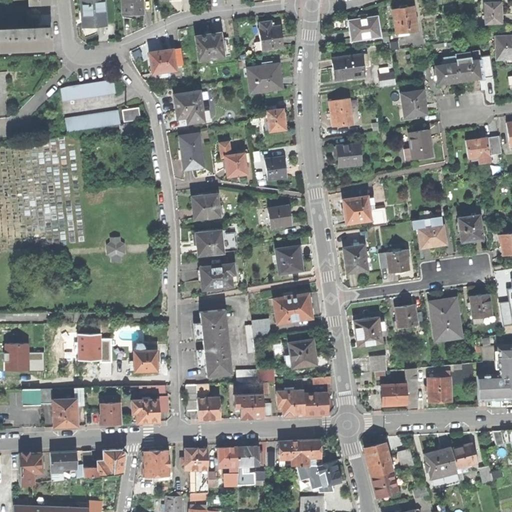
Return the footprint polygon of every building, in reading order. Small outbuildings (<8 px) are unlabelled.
[(81,0),(82,9),(83,26),(106,25),(103,0),(81,0)] [(121,0),(123,15),(133,14),(137,14),(142,14),(141,0),(121,0)] [(484,2),(485,23),(501,23),(500,12),(500,2),(494,2),(487,2),(484,2)] [(392,9),(396,33),(398,33),(404,32),(417,30),(413,6),(401,7),(392,9)] [(348,21),(351,40),(380,36),(377,16),(367,18),(366,14),(361,15),(357,15),(358,19),(348,21)] [(38,25),(50,24),(49,15),(38,16),(38,25)] [(262,50),(283,47),(282,36),(280,26),(271,27),(270,21),(260,23),(261,29),(259,29),(261,42),(262,50)] [(0,49),(0,50),(3,50),(38,48),(41,48),(51,48),(51,42),(51,39),(50,27),(41,28),(36,28),(30,28),(3,30),(1,30),(0,30),(0,49)] [(195,36),(198,60),(223,56),(220,38),(220,33),(208,34),(195,36)] [(511,35),(495,36),(496,59),(505,59),(511,58),(511,35)] [(228,37),(220,38),(223,56),(231,55),(228,37)] [(390,43),(391,51),(398,49),(397,42),(390,43)] [(174,66),(182,65),(179,48),(172,49),(174,66)] [(150,63),(152,73),(175,70),(174,66),(172,49),(149,52),(150,63)] [(455,54),(455,56),(456,63),(471,61),(470,51),(455,54)] [(333,68),(335,79),(364,75),(362,64),(361,54),(332,58),(333,68)] [(443,58),(444,65),(456,63),(455,56),(443,58)] [(471,61),(456,63),(459,81),(469,79),(480,78),(477,60),(471,61)] [(246,68),(250,93),(282,88),(280,75),(278,63),(246,68)] [(444,65),(435,66),(437,84),(448,82),(459,81),(456,63),(444,65)] [(394,72),(378,74),(380,86),(395,84),(394,72)] [(60,88),(62,101),(116,93),(114,80),(111,80),(62,87),(60,88)] [(175,106),(177,118),(186,116),(187,123),(203,120),(202,111),(199,90),(173,94),(175,106)] [(419,115),(426,113),(424,101),(423,90),(400,93),(401,97),(404,117),(419,115)] [(404,117),(401,97),(396,98),(399,121),(419,118),(419,115),(404,117)] [(331,114),(333,126),(352,123),(349,98),(329,101),(331,114)] [(120,111),(122,121),(139,119),(138,108),(120,111)] [(267,110),(269,131),(285,129),(284,119),(283,108),(267,110)] [(65,119),(67,132),(120,124),(118,110),(65,119)] [(412,159),(432,156),(430,142),(428,130),(408,133),(410,149),(412,158),(412,159)] [(182,154),(184,170),(203,167),(199,134),(179,136),(182,154)] [(489,155),(501,153),(499,136),(486,137),(489,155)] [(489,155),(486,137),(476,139),(465,140),(468,158),(478,156),(479,163),(490,161),(489,155)] [(221,156),(224,156),(224,155),(231,154),(229,141),(219,143),(221,156)] [(338,158),(339,166),(360,164),(358,143),(336,146),(338,158)] [(225,166),(227,176),(246,174),(245,162),(244,153),(231,154),(224,155),(224,156),(225,166)] [(265,159),(268,180),(287,177),(285,167),(284,157),(265,159)] [(193,208),(194,218),(219,216),(216,194),(192,197),(193,208)] [(344,214),(346,223),(371,220),(369,209),(368,204),(367,198),(367,196),(342,199),(344,208),(343,208),(344,211),(344,214)] [(268,208),(271,227),(290,224),(289,215),(287,205),(268,208)] [(384,207),(369,209),(371,220),(372,226),(387,224),(384,207)] [(459,230),(461,241),(468,240),(473,240),(473,241),(483,239),(482,233),(481,233),(478,215),(457,218),(458,222),(458,223),(459,230)] [(413,229),(418,229),(443,225),(441,216),(411,220),(413,229)] [(418,229),(421,248),(433,246),(446,244),(443,225),(418,229)] [(227,230),(220,231),(222,252),(236,251),(234,232),(227,233),(227,230)] [(197,244),(198,255),(222,252),(220,231),(196,233),(197,244)] [(501,248),(502,255),(511,253),(511,233),(498,235),(499,242),(500,242),(501,248)] [(119,237),(111,238),(111,242),(107,245),(107,255),(112,257),(112,261),(120,261),(120,256),(124,253),(123,244),(119,242),(119,237)] [(275,249),(278,273),(302,270),(300,257),(298,245),(275,249)] [(345,260),(347,272),(367,269),(363,245),(343,247),(345,260)] [(388,267),(389,273),(399,271),(409,270),(407,256),(408,256),(407,249),(386,252),(388,267)] [(388,267),(386,252),(378,254),(381,268),(388,267)] [(202,280),(203,289),(231,285),(230,274),(233,273),(232,264),(200,268),(201,270),(198,270),(199,275),(199,280),(202,280)] [(273,298),(277,323),(312,317),(310,305),(308,293),(291,296),(291,294),(283,295),(284,297),(273,298)] [(471,307),(472,318),(492,316),(489,293),(478,295),(469,296),(470,303),(471,307)] [(431,312),(435,340),(461,337),(455,299),(441,301),(430,302),(431,312)] [(396,321),(397,328),(417,325),(417,321),(415,313),(414,304),(403,306),(394,307),(397,321),(396,321)] [(202,340),(206,376),(231,374),(224,309),(199,312),(202,340)] [(355,333),(357,345),(381,342),(380,330),(378,321),(378,317),(369,318),(363,319),(353,321),(355,333)] [(251,320),(252,324),(253,339),(270,336),(268,318),(251,320)] [(511,319),(502,321),(504,334),(511,332),(511,319)] [(248,353),(255,352),(253,339),(252,324),(245,325),(248,353)] [(89,360),(101,360),(100,339),(100,333),(77,334),(78,361),(89,360)] [(110,339),(100,339),(101,360),(101,362),(110,361),(110,339)] [(291,363),(291,367),(316,363),(314,351),(312,339),(288,342),(289,354),(291,363)] [(28,344),(4,344),(5,352),(3,352),(3,361),(5,361),(5,370),(16,370),(28,370),(28,352),(28,344)] [(135,371),(135,372),(157,370),(157,368),(160,368),(159,361),(156,361),(156,356),(156,350),(145,351),(145,349),(142,345),(137,345),(135,349),(135,352),(133,352),(134,361),(131,362),(131,371),(135,371)] [(482,360),(498,360),(497,347),(498,345),(480,346),(482,360)] [(476,376),(478,400),(500,399),(511,398),(511,346),(497,347),(498,360),(499,375),(476,376)] [(44,352),(28,352),(28,370),(44,370),(44,352)] [(370,356),(372,372),(375,371),(385,370),(387,370),(385,355),(370,356)] [(256,367),(257,369),(258,382),(261,382),(267,382),(274,382),(272,366),(256,367)] [(406,392),(416,391),(415,368),(405,368),(405,383),(406,392)] [(236,370),(237,383),(257,382),(257,369),(236,370)] [(429,394),(429,402),(440,401),(450,401),(449,372),(441,372),(441,377),(428,378),(428,385),(429,394)] [(313,377),(313,384),(330,382),(330,376),(313,377)] [(381,405),(406,404),(406,392),(405,383),(380,385),(381,395),(381,405)] [(187,410),(197,410),(197,398),(196,384),(186,385),(187,410)] [(209,384),(196,384),(197,398),(206,398),(206,395),(209,392),(209,384)] [(51,388),(40,389),(40,404),(52,403),(52,399),(51,388)] [(75,398),(76,405),(83,404),(82,388),(74,388),(75,398)] [(40,389),(22,390),(23,405),(40,405),(40,404),(40,389)] [(282,408),(282,416),(292,415),(304,415),(303,393),(303,390),(276,391),(277,405),(278,405),(282,404),(282,408)] [(416,391),(406,392),(406,404),(407,410),(417,409),(416,391)] [(326,392),(303,393),(304,415),(318,414),(327,414),(326,407),(326,397),(326,392)] [(239,410),(239,418),(250,417),(263,417),(262,403),(262,394),(262,393),(234,395),(234,407),(235,407),(239,406),(239,410)] [(157,396),(158,399),(158,412),(159,411),(167,411),(167,396),(157,396)] [(136,419),(136,423),(142,422),(147,422),(159,421),(159,411),(158,412),(158,399),(149,399),(149,397),(142,398),(142,400),(131,400),(132,413),(136,413),(136,419)] [(197,410),(198,420),(209,419),(219,419),(219,412),(218,404),(218,397),(206,398),(197,398),(197,410)] [(52,403),(53,427),(66,426),(77,426),(76,405),(75,398),(52,399),(52,403)] [(100,414),(100,424),(110,424),(121,423),(120,402),(100,403),(101,414),(100,414)] [(270,403),(262,403),(263,417),(271,416),(270,403)] [(511,429),(500,430),(503,443),(510,442),(511,448),(511,447),(511,429)] [(492,431),(496,445),(503,443),(500,430),(492,431)] [(300,465),(309,465),(308,457),(319,456),(319,455),(319,447),(319,439),(308,440),(298,440),(300,465)] [(300,465),(298,440),(288,441),(279,441),(279,459),(291,458),(291,465),(296,465),(300,465)] [(365,454),(386,449),(384,443),(364,448),(365,454)] [(460,467),(461,472),(467,471),(466,465),(476,463),(471,443),(461,446),(450,448),(455,468),(460,467)] [(257,454),(257,446),(246,446),(237,447),(238,466),(246,465),(258,465),(258,463),(257,454)] [(238,466),(237,447),(225,447),(217,448),(218,456),(218,465),(218,466),(230,466),(238,466)] [(443,481),(442,474),(456,471),(455,468),(450,448),(450,447),(436,451),(424,454),(426,462),(424,463),(426,470),(428,470),(432,484),(443,481)] [(190,469),(207,469),(207,448),(196,448),(184,448),(184,456),(184,463),(184,469),(190,469)] [(83,469),(83,476),(122,472),(124,453),(120,449),(110,449),(102,449),(102,459),(98,459),(99,468),(83,469)] [(387,455),(386,449),(365,454),(368,464),(371,476),(391,470),(387,455)] [(409,449),(387,455),(391,470),(401,468),(413,465),(409,449)] [(82,465),(91,464),(91,450),(82,451),(82,465)] [(142,451),(143,476),(160,475),(169,475),(168,450),(153,451),(142,451)] [(49,452),(50,472),(62,471),(62,468),(75,467),(74,451),(61,452),(49,452)] [(19,453),(19,484),(33,482),(33,473),(41,472),(40,452),(29,453),(19,453)] [(322,455),(319,455),(319,456),(308,457),(309,465),(317,465),(322,464),(322,455)] [(329,484),(340,481),(337,470),(334,460),(322,464),(317,465),(322,485),(329,484)] [(238,466),(236,484),(254,484),(254,473),(254,472),(249,472),(249,469),(246,469),(246,465),(238,466)] [(300,465),(296,465),(300,479),(309,476),(312,488),(318,487),(319,492),(331,491),(329,484),(322,485),(317,465),(309,465),(300,465)] [(479,468),(482,482),(492,480),(492,479),(490,472),(488,465),(479,468)] [(236,484),(238,466),(230,466),(230,473),(224,474),(225,485),(236,484)] [(404,482),(401,468),(391,470),(395,484),(404,482)] [(190,493),(207,492),(207,486),(207,472),(207,469),(190,469),(190,493)] [(371,476),(373,485),(376,497),(382,495),(389,494),(397,492),(395,484),(391,470),(371,476)] [(500,470),(490,472),(492,479),(502,476),(500,470)] [(62,471),(50,472),(51,480),(62,479),(62,471)] [(459,482),(459,481),(457,473),(456,471),(442,474),(443,481),(444,486),(459,482)] [(264,472),(254,473),(254,484),(263,483),(264,472)] [(411,490),(414,498),(428,494),(426,486),(411,490)] [(181,511),(181,508),(181,496),(166,496),(166,504),(165,510),(165,511),(181,511)] [(300,497),(299,511),(323,511),(323,496),(300,497)]
